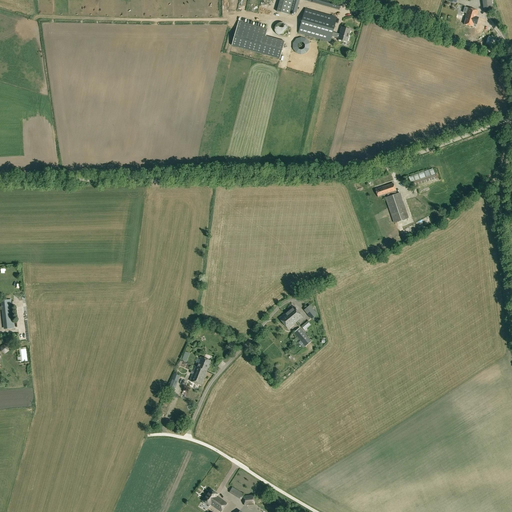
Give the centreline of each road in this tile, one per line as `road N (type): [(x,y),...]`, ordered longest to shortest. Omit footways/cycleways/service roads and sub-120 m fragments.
road 1 (unclassified): [(0,181),(349,174),(511,118)]
road 2 (unclassified): [(511,330),(499,233),(511,136)]
road 3 (unclassified): [(186,438),(211,381),(281,304),(306,299)]
road 4 (unclassified): [(316,511),(186,438)]
